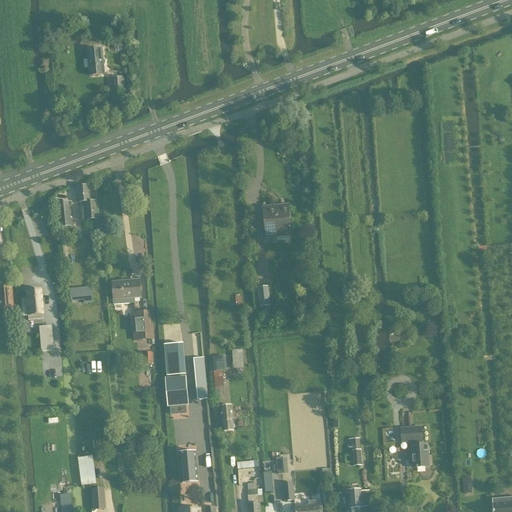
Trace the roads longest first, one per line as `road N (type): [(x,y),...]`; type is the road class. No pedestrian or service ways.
road 1 (residential): [(0,205),(511,15)]
road 2 (primary): [(0,190),(503,0)]
